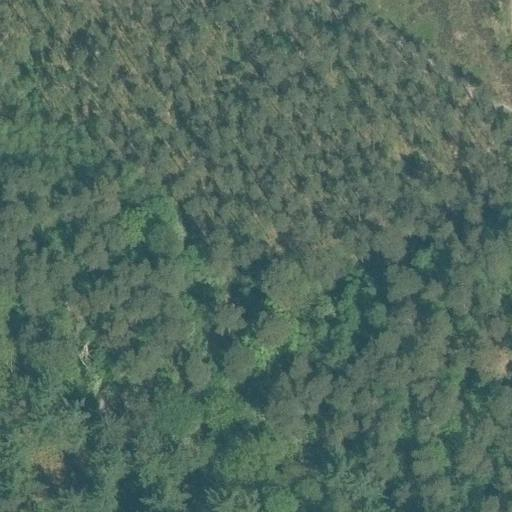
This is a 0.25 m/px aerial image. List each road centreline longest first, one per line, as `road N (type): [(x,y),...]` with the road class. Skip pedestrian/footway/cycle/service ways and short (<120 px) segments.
road 1 (track): [(0,279),(67,314),(173,402),(349,511)]
road 2 (unknown): [(124,360),(107,382),(104,410),(114,511)]
